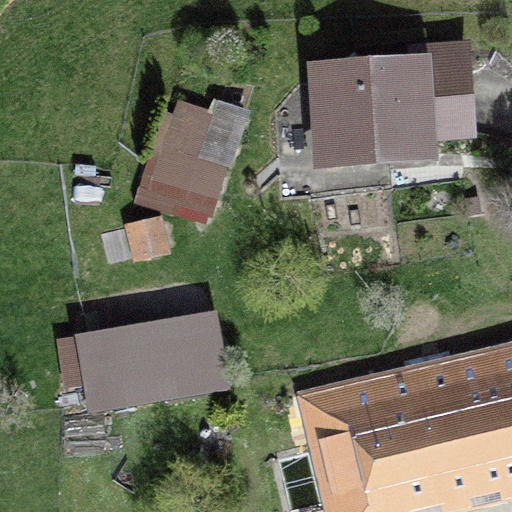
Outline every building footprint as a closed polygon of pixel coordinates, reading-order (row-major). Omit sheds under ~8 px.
[(425,149),(424,133),(436,133),(466,131),(464,100),(462,73),(461,50),(416,53),(416,68),(319,74),(324,155),(425,149)] [(219,106),(202,157),(225,164),(241,113),(219,106)] [(130,224),(137,248),(162,242),(155,217),(130,224)] [(214,380),(206,330),(87,350),(96,400),(214,380)] [(373,381),(372,377),(299,394),(325,511),(377,511),(376,504),(511,473),(511,346),(455,359),(454,355),(438,359),(439,365),(373,381)]
